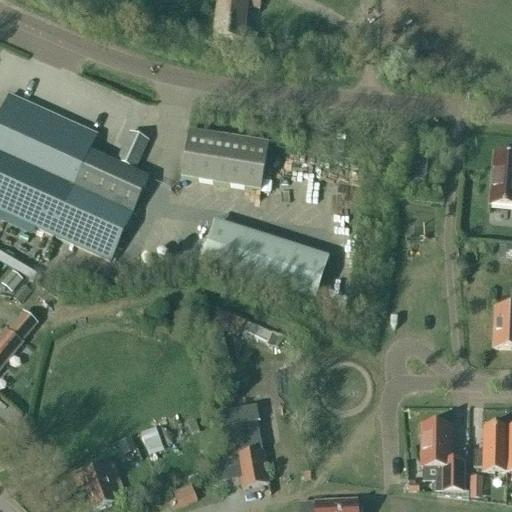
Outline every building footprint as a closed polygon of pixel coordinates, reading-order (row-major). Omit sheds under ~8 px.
[(216,0),(212,41),(243,44),(244,33),(247,9),(259,10),(260,0),(216,0)] [(0,214),(110,264),(148,180),(90,154),(97,138),(9,97),(0,118),(0,214)] [(135,172),(149,143),(129,134),(116,164),(135,172)] [(181,181),(260,194),(268,146),(189,134),(181,181)] [(511,158),(494,157),(489,207),(511,209),(511,158)] [(425,184),(428,160),(410,158),(407,182),(425,184)] [(213,228),(201,266),(315,303),(328,264),(213,228)] [(499,248),(498,261),(510,262),(511,249),(499,248)] [(12,273),(1,286),(12,295),(23,283),(12,273)] [(22,286),(12,299),(21,306),(31,294),(22,286)] [(511,310),(495,310),(493,351),(511,351),(511,310)] [(0,371),(22,345),(21,344),(37,326),(22,313),(6,332),(0,338),(0,371)] [(279,350),(283,339),(222,315),(217,329),(213,327),(210,334),(222,339),(225,332),(239,337),(240,335),(279,350)] [(241,491),(270,486),(264,453),(262,453),(255,408),(217,414),(226,471),(237,469),(241,491)] [(195,425),(188,427),(191,436),(198,434),(195,425)] [(451,428),(421,428),(421,470),(442,471),(442,495),(464,495),(464,464),(451,464),(451,428)] [(160,429),(145,435),(154,457),(169,451),(160,429)] [(507,431),(483,430),(483,454),(473,453),(473,470),(482,471),(482,475),(506,476),(507,431)] [(135,451),(131,440),(119,444),(123,455),(135,451)] [(113,494),(122,491),(112,465),(74,479),(78,492),(84,489),(93,511),(95,511),(117,503),(113,494)] [(470,479),(470,492),(481,492),(481,480),(470,479)] [(409,484),(409,494),(419,494),(419,488),(415,488),(415,484),(409,484)] [(195,485),(174,494),(181,509),(202,500),(195,485)] [(360,511),(358,510),(357,510),(357,503),(315,505),(315,507),(307,507),(306,511),(360,511)]
